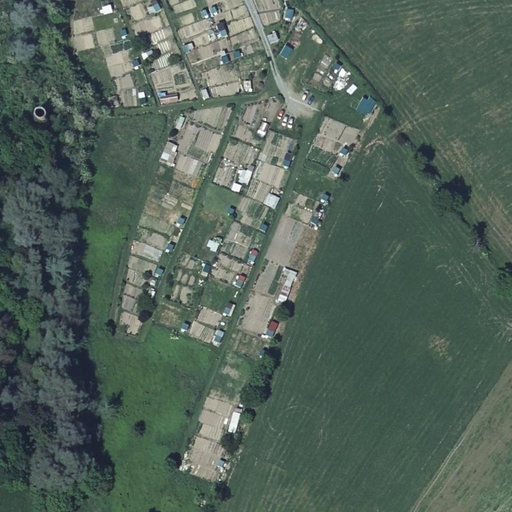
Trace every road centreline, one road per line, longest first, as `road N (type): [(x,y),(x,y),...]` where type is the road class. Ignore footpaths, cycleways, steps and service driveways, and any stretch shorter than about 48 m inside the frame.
road 1 (track): [(170,108),(131,228),(109,332),(132,344),(238,101)]
road 2 (track): [(247,0),(304,141),(171,472)]
road 3 (track): [(280,87),(238,101),(113,114)]
road 4 (track): [(71,0),(73,69),(92,102),(113,114)]
